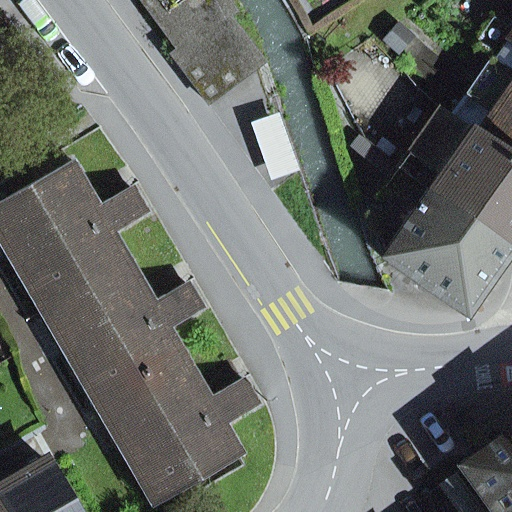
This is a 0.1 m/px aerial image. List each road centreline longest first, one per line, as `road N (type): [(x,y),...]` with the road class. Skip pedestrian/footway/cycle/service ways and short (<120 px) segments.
road 1 (residential): [(339,382),(67,0)]
road 2 (residential): [(502,352),(339,382)]
road 3 (residential): [(339,382),(322,511)]
